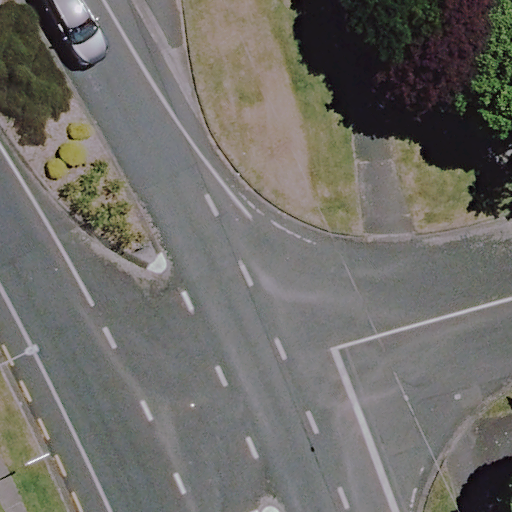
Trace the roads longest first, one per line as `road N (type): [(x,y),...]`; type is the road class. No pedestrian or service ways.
road 1 (tertiary): [(0,55),(185,396)]
road 2 (residential): [(185,396),(511,302)]
road 3 (tertiary): [(185,396),(228,511)]
